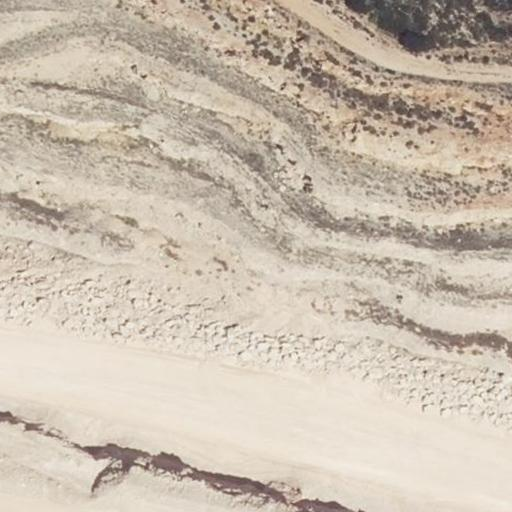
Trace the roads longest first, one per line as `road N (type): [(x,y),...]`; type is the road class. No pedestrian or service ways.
road 1 (track): [(0,324),(511,496)]
road 2 (track): [(511,71),(422,65),(361,46),(292,0)]
